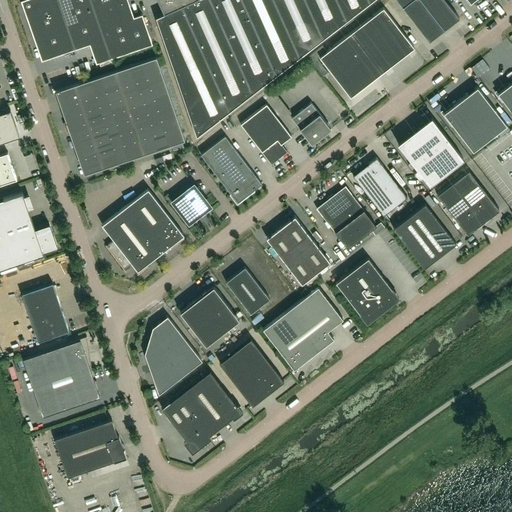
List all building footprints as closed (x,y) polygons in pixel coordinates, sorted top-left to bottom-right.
[(75,48),(58,0),(32,0),(34,6),(25,9),(26,15),(36,43),(42,59),(63,52),(75,48)] [(104,38),(90,0),(58,0),(75,48),(89,43),(103,38),(104,38)] [(152,44),(142,13),(133,16),(127,0),(90,0),(104,38),(103,38),(109,57),(96,62),(96,63),(152,44)] [(228,110),(181,5),(179,0),(158,0),(164,12),(163,13),(155,16),(196,135),(229,110),(228,110)] [(252,92),(210,0),(179,0),(181,5),(228,110),(229,110),(252,92)] [(275,73),(242,0),(210,0),(252,92),(275,74),(275,73)] [(299,55),(273,0),(242,0),(275,73),(275,74),(299,56),(299,55)] [(322,37),(305,0),(273,0),(299,55),(299,56),(322,38),(322,37)] [(346,19),(336,0),(305,0),(322,37),(322,38),(346,19)] [(369,1),(368,0),(336,0),(346,19),(369,1)] [(444,29),(421,0),(408,0),(402,5),(429,40),(444,29)] [(459,17),(445,0),(421,0),(444,29),(459,17)] [(413,46),(383,7),(351,31),(382,71),(414,46),(413,46)] [(382,71),(351,31),(327,50),(319,56),(350,95),(382,71)] [(323,45),(308,57),(312,61),(317,58),(319,56),(327,50),(323,45)] [(184,138),(156,55),(55,89),(66,120),(66,121),(69,131),(84,173),(184,138)] [(317,58),(312,61),(323,76),(328,72),(317,58)] [(511,80),(508,84),(497,92),(503,100),(511,111),(511,80)] [(506,124),(477,86),(453,104),(443,112),(453,125),(473,150),(506,124)] [(327,123),(311,102),(291,117),(311,142),(315,139),(316,138),(321,135),(331,127),(327,123)] [(291,135),(266,103),(240,123),(262,150),(261,151),(271,163),(287,151),(281,143),(291,135)] [(10,108),(0,111),(0,141),(19,135),(10,108)] [(463,158),(431,117),(432,118),(399,144),(398,142),(398,143),(429,184),(463,158)] [(212,169),(236,150),(225,135),(200,153),(212,169)] [(261,183),(236,150),(212,169),(214,171),(231,194),(237,202),(249,193),(253,189),(261,183)] [(17,178),(13,168),(11,162),(7,151),(0,153),(0,183),(6,181),(17,178)] [(407,196),(376,157),(353,175),(383,214),(407,196)] [(436,194),(467,233),(499,209),(468,169),(436,194)] [(347,247),(377,225),(345,184),(333,194),(332,192),(327,197),(328,198),(316,207),(347,247)] [(208,205),(193,186),(174,201),(189,220),(196,214),(201,211),(208,205)] [(183,234),(148,188),(102,224),(105,228),(114,239),(106,245),(106,244),(105,244),(124,269),(125,269),(124,268),(131,262),(132,264),(137,269),(139,272),(138,272),(138,273),(148,265),(147,265),(145,264),(147,263),(169,245),(170,244),(172,246),(171,246),(172,247),(173,246),(177,243),(184,237),(183,237),(183,238),(181,236),(183,235),(183,234)] [(54,237),(49,223),(35,228),(28,208),(24,195),(22,191),(0,198),(0,268),(43,253),(42,250),(56,245),(54,237)] [(424,203),(393,227),(423,266),(423,267),(455,242),(424,203)] [(266,237),(301,283),(330,261),(294,215),(279,226),(266,237)] [(398,296),(395,293),(367,256),(335,281),(366,321),(395,300),(398,297),(398,296)] [(269,297),(245,266),(226,280),(250,312),(269,297)] [(69,330),(52,281),(21,292),(38,340),(69,330)] [(239,318),(213,285),(180,311),(206,344),(239,318)] [(327,330),(342,318),(318,286),(263,328),(293,367),(296,365),(295,365),(310,353),(311,354),(314,351),(314,350),(329,339),(330,339),(333,337),(327,330)] [(202,359),(167,315),(152,326),(144,352),(158,393),(202,359)] [(251,323),(255,328),(265,321),(261,316),(251,323)] [(91,362),(87,338),(86,335),(70,341),(23,358),(42,415),(99,396),(89,365),(91,365),(91,362)] [(283,380),(250,337),(219,362),(252,404),(283,380)] [(233,418),(243,410),(237,403),(236,404),(209,369),(161,406),(185,438),(182,440),(192,452),(211,437),(209,434),(232,416),(233,418)] [(123,448),(124,445),(122,444),(119,435),(117,436),(111,418),(55,438),(67,475),(113,460),(114,460),(126,456),(123,448)] [(37,433),(56,426),(55,421),(35,428),(37,433)] [(184,447),(181,451),(189,457),(192,453),(184,447)]
